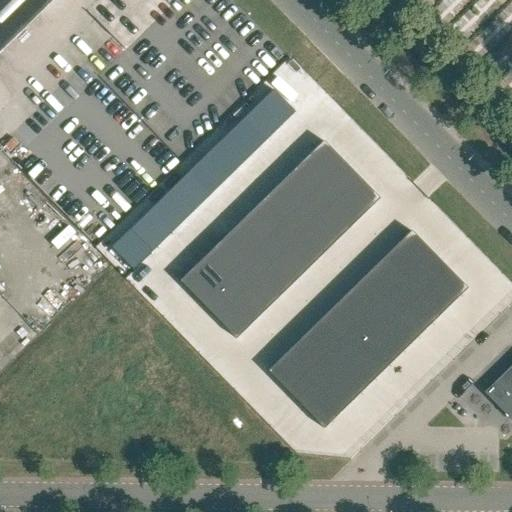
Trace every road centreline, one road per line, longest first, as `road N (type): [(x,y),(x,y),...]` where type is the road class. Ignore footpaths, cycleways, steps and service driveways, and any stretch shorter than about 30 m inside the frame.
road 1 (unclassified): [(511,499),(0,495)]
road 2 (residential): [(511,222),(295,0)]
